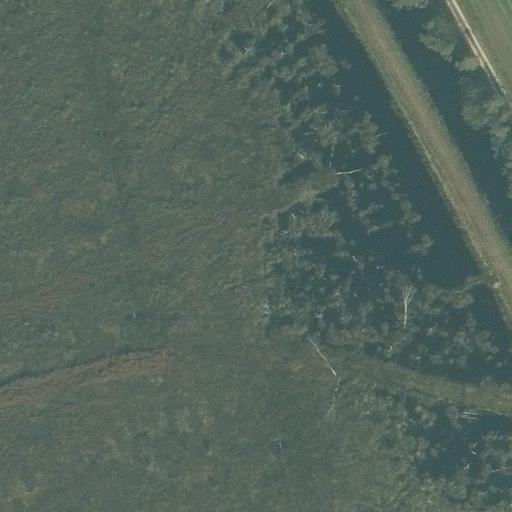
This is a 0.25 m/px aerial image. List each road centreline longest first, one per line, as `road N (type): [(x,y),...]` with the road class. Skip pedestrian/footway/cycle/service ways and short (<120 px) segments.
road 1 (track): [(355,0),(511,289)]
road 2 (track): [(511,116),(449,0)]
